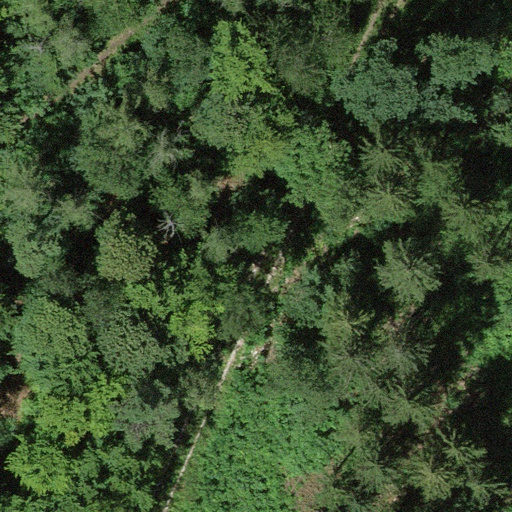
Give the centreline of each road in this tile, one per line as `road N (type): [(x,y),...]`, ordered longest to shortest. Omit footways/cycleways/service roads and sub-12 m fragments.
road 1 (track): [(160,511),(385,0)]
road 2 (track): [(0,149),(163,0)]
